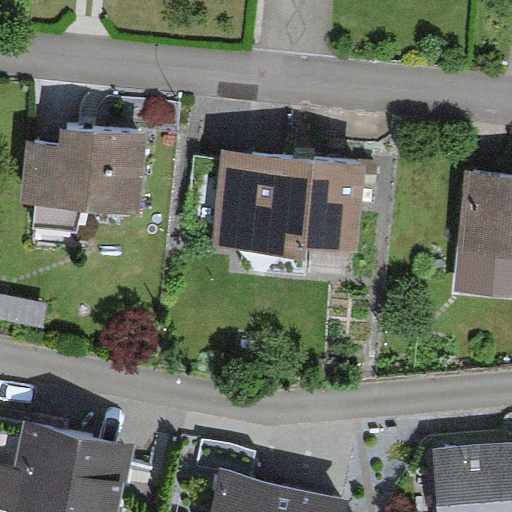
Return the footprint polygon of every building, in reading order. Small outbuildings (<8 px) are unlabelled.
[(32,138),(27,197),(141,207),(148,127),(66,120),(64,141),(32,138)] [(228,142),(218,239),(355,251),(364,155),(228,142)] [(511,166),(474,163),(465,242),(511,246),(511,166)] [(0,317),(40,323),(43,297),(0,291),(0,317)] [(121,511),(137,437),(29,416),(19,468),(0,463),(0,504),(8,506),(6,511),(121,511)] [(511,511),(511,439),(440,445),(444,511),(511,511)] [(349,511),(354,493),(223,464),(212,511),(349,511)]
